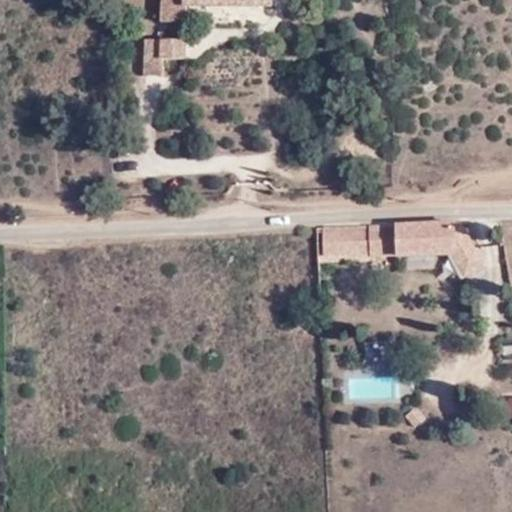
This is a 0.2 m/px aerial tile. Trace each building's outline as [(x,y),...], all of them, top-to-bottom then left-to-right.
[(163,0),(163,23),(185,24),(185,7),(272,7),(272,0),(163,0)] [(162,62),(163,41),(150,40),(150,73),(162,72),(162,62)] [(185,42),(163,41),(162,62),(185,62),(185,42)] [(324,258),(399,254),(399,256),(453,253),(466,276),(485,267),(460,224),(323,231),(325,257),(324,258)] [(400,345),(382,346),(382,370),(400,370),(400,345)] [(382,370),(382,346),(366,346),(365,370),(382,370)]
